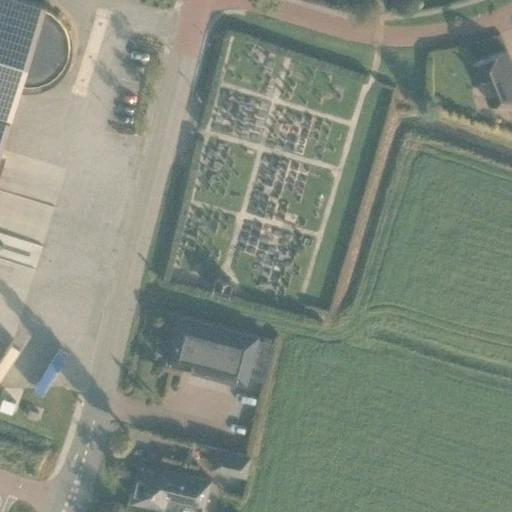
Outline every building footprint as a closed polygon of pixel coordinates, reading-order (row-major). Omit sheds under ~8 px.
[(0,0),(0,149),(1,147),(0,146),(0,141),(19,79),(29,81),(39,80),(49,77),(58,71),(65,62),(69,53),(71,43),(70,32),(66,22),(60,14),(52,7),(43,3),(43,0),(0,0)] [(511,70),(511,67),(511,66),(511,61),(507,48),(474,61),(490,101),(511,92),(511,70)] [(214,289),(231,294),(234,281),(233,280),(233,279),(219,275),(219,276),(217,276),(214,289)] [(246,381),(259,333),(179,311),(173,335),(166,360),(171,361),(191,366),(237,378),(246,381)] [(0,325),(0,363),(16,335),(0,325)] [(212,467),(247,475),(252,453),(217,445),(212,467)] [(163,510),(169,511),(203,511),(212,477),(164,466),(163,471),(141,465),(134,496),(165,504),(163,510)]
